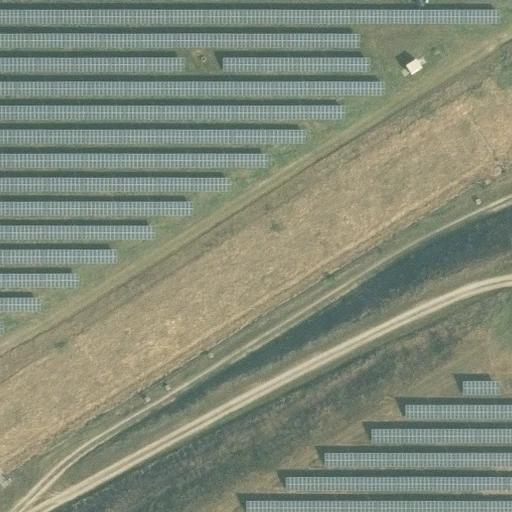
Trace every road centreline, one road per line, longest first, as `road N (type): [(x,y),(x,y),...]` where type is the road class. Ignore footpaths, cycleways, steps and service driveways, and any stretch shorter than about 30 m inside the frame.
road 1 (track): [(511,202),(438,232),(80,452),(22,511)]
road 2 (track): [(511,288),(446,305),(43,511)]
